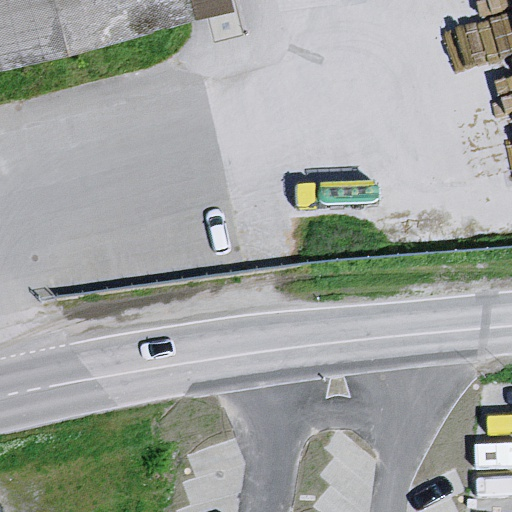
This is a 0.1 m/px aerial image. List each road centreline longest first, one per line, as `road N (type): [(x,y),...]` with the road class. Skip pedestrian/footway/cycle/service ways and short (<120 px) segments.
road 1 (unknown): [(37,389),(7,203),(177,152),(361,81),(447,32)]
road 2 (tertiary): [(0,397),(258,352),(511,325)]
